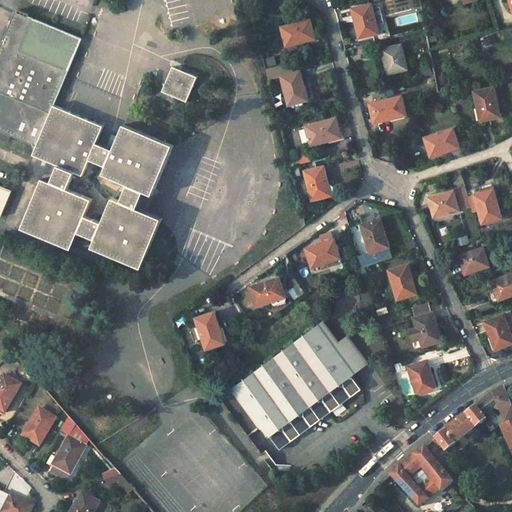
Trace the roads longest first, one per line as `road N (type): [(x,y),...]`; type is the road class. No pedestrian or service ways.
road 1 (residential): [(490,378),(396,184)]
road 2 (trunk): [(306,0),(511,58)]
road 3 (residential): [(374,179),(323,0)]
road 4 (residential): [(374,179),(232,288)]
road 5 (unclassified): [(419,428),(332,511)]
